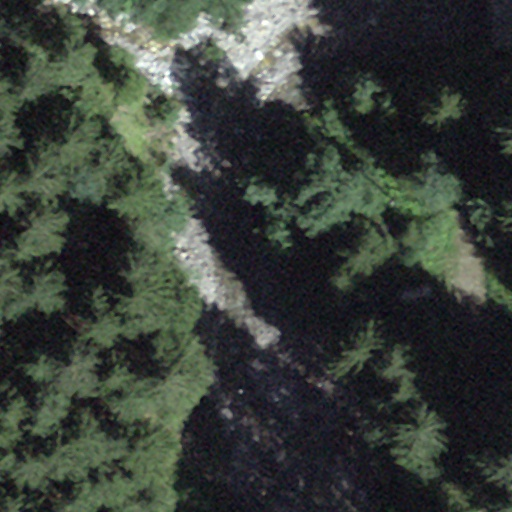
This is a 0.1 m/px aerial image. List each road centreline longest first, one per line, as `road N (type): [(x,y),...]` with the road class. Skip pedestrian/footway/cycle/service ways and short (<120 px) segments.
road 1 (track): [(511,300),(479,223),(469,159),(511,63)]
road 2 (track): [(491,511),(492,429),(511,342)]
